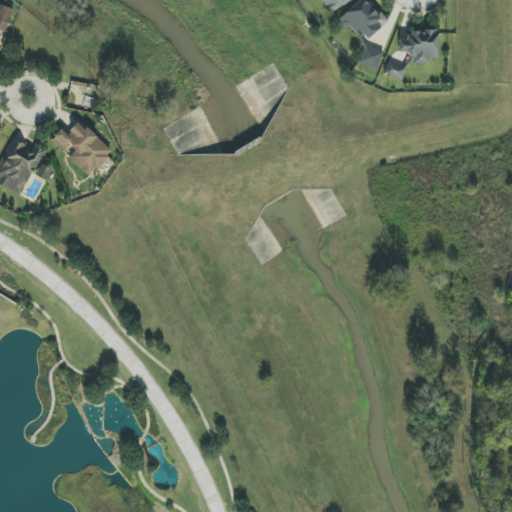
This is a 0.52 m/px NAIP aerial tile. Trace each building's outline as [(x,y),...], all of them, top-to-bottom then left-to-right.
[(358,0),(339,20),(354,35),(359,31),(368,40),(388,20),(366,0),(358,0)] [(0,45),(12,11),(0,6),(0,45)] [(439,59),(437,30),(409,31),(406,40),(400,40),(397,51),(409,55),(405,67),(388,62),(384,75),(403,80),(408,62),(417,65),(428,64),(430,59),(439,59)] [(376,70),(384,52),(367,46),(360,64),(376,70)] [(89,177),(113,153),(79,120),(66,133),(61,129),(50,140),(66,155),(89,177)] [(43,152),(12,137),(0,162),(0,184),(22,195),(43,152)] [(36,175),(46,181),(52,170),(42,164),(36,175)]
